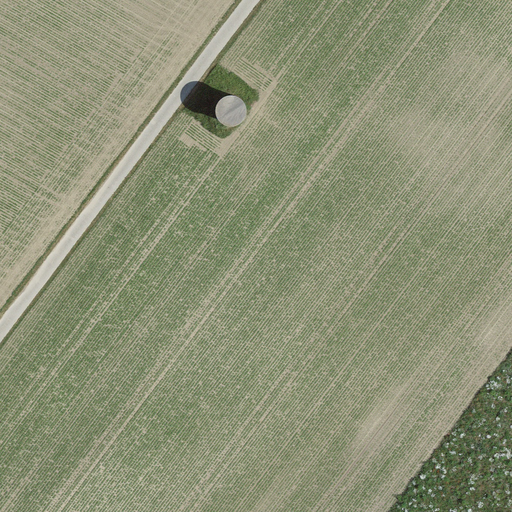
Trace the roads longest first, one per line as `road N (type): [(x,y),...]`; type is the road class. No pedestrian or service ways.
road 1 (motorway): [(0,253),(378,0)]
road 2 (track): [(0,332),(252,0)]
road 3 (motorway): [(159,0),(0,100)]
